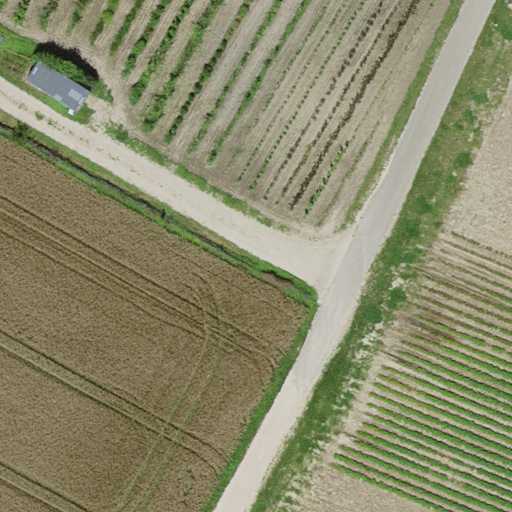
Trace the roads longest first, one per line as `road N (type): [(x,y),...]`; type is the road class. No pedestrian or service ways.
road 1 (track): [(223,511),(342,294),(482,0)]
road 2 (track): [(0,95),(185,195),(342,294)]
